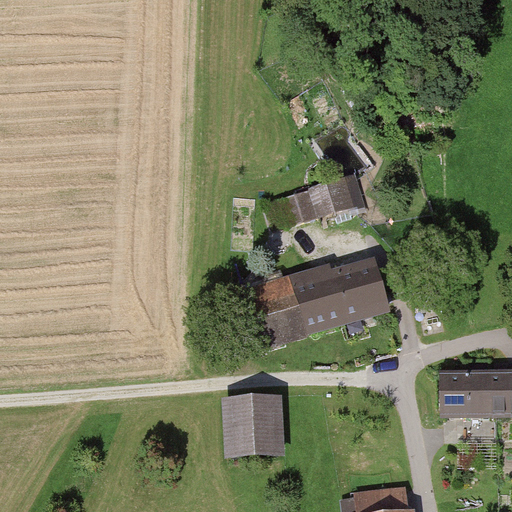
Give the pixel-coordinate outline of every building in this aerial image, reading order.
[(332,184),(283,196),(290,226),(339,214),(332,184)] [(266,204),(272,228),(288,224),(282,200),(266,204)] [(250,298),(264,352),(389,320),(375,266),(250,298)] [(511,379),(439,380),(439,420),(511,419),(511,379)] [(227,409),(229,465),(285,464),(284,408),(227,409)] [(410,511),(409,493),(358,496),(359,511),(410,511)]
